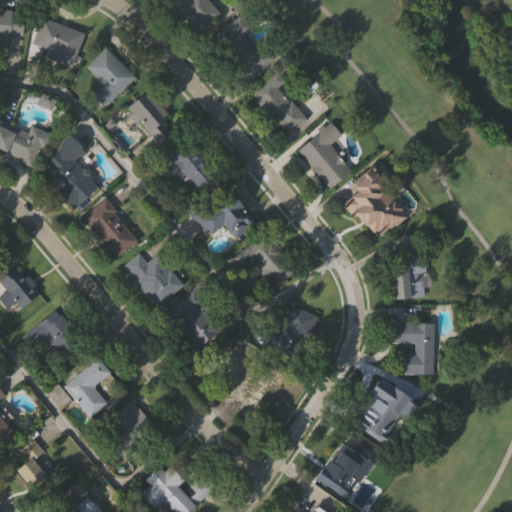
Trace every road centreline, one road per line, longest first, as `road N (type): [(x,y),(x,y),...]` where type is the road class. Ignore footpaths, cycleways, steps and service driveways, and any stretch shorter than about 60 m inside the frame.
road 1 (residential): [(241,511),(342,355),(355,301),(342,269),(203,96),(136,20),(104,0)]
road 2 (residential): [(263,477),(199,419),(33,219),(0,197)]
